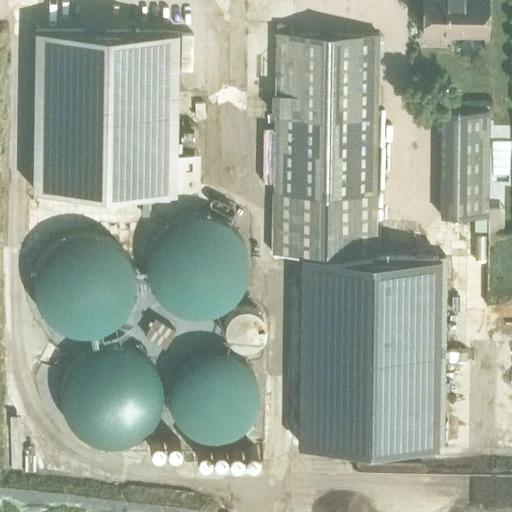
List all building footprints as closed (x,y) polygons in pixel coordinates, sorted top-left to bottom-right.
[(468,34),(487,34),(487,0),(423,0),(423,33),(445,34),(445,29),(468,29),(468,34)] [(182,190),(182,151),(184,30),(44,28),(42,188),(182,190)] [(197,49),(197,28),(185,28),(186,49),(197,49)] [(275,32),(273,190),(272,253),(282,253),(301,253),(375,254),(379,33),(275,32)] [(489,110),(441,110),(440,230),(488,231),(489,110)] [(187,124),(188,142),(200,142),(199,123),(187,124)] [(73,190),(71,202),(86,205),(89,192),(73,190)] [(249,266),(249,262),(249,258),(249,256),(248,252),(247,249),(247,247),(245,242),(243,238),(242,236),(240,233),(237,229),(234,225),(231,223),(229,221),(225,218),(222,216),(217,214),(213,212),(208,211),(202,210),(197,210),(192,210),(189,211),(185,211),(181,212),(176,214),(172,216),(168,219),(164,222),(160,226),(156,230),(154,233),(151,237),(149,241),(148,245),(147,247),(147,249),(146,252),(145,256),(145,259),(145,262),(145,264),(145,266),(146,269),(146,272),(147,276),(149,280),(150,283),(151,285),(152,288),(154,290),(156,293),(158,296),(160,298),(162,300),(164,301),(168,305),(172,307),(178,310),(182,311),(187,313),(192,313),(197,314),(202,313),(208,312),(213,311),(216,310),(221,308),(225,305),(230,302),(234,298),(237,294),(240,290),(243,285),(245,281),(247,276),(248,272),(248,270),(249,266)] [(135,284),(135,281),(135,279),(135,276),(134,272),(134,269),(133,267),(132,264),(131,261),(130,259),(129,257),(127,253),(124,249),(122,247),(120,244),(116,241),(112,238),(108,235),(103,233),(100,232),(94,230),(90,230),(85,229),(81,229),(78,229),(74,230),(71,231),(68,232),(64,233),(60,235),(56,237),(52,240),(50,242),(48,244),(44,248),(41,252),(38,257),(36,261),(35,265),(33,269),(33,274),(32,278),(32,280),(32,282),(32,285),(33,290),(33,292),(34,295),(35,298),(36,300),(37,303),(38,305),(40,308),(41,310),(43,312),(45,314),(48,318),(51,321),(56,324),(59,326),(64,328),(69,330),(75,331),(79,332),(85,332),(89,332),(93,331),(99,330),(103,328),(107,327),(109,325),(112,323),(115,322),(117,320),(121,317),(124,313),(127,309),(129,305),(131,300),(133,296),(134,292),(134,291),(135,286),(135,284)] [(441,255),(375,254),(301,253),(297,442),(438,445),(440,304),(441,255)] [(239,306),(236,308),(233,310),(230,312),(228,316),(226,319),(225,323),(225,327),(226,330),(227,334),(229,337),(231,340),(234,343),(237,345),(241,346),(245,346),(248,346),(252,345),(256,344),(259,342),(261,339),(264,336),(265,333),(266,329),(266,325),(266,321),(265,318),(263,314),(260,311),(257,309),(254,307),(251,306),(247,305),(243,305),(239,306)] [(148,330),(166,341),(177,323),(159,312),(148,330)] [(162,397),(163,392),(163,389),(162,387),(162,383),(161,378),(159,373),(157,370),(156,367),(154,364),(151,360),(148,356),(145,354),(143,352),(139,349),(135,347),(131,345),(126,343),(122,342),(116,341),(111,341),(107,341),(102,342),(96,343),(94,344),(91,345),(86,347),(82,350),(79,352),(75,355),(72,359),(71,361),(69,363),(67,366),(65,369),(64,371),(62,376),(61,379),(61,382),(60,385),(60,387),(60,389),(60,391),(60,396),(60,400),(61,402),(61,405),(62,407),(63,412),(66,417),(68,420),(71,424),(74,428),(77,431),(81,434),(84,436),(86,437),(91,440),(96,442),(101,443),(106,444),(111,444),(117,444),(122,443),(125,442),(131,440),(135,438),(139,436),(144,432),(148,429),(150,426),(152,424),(154,420),(157,417),(158,413),(159,412),(160,407),(161,405),(162,402),(162,400),(162,397)] [(257,387),(257,382),(255,378),(254,374),(252,370),(249,366),(247,363),(244,360),(240,357),(236,354),(233,352),(229,350),(224,349),(220,348),(216,347),(211,347),(207,348),(202,349),(198,350),(194,351),(190,353),(186,356),(183,359),(180,362),(177,365),(174,369),(172,373),(170,377),(169,381),(168,385),(168,390),(168,394),(168,399),(169,403),(170,407),(172,411),(174,415),(176,419),(179,422),(182,426),(185,429),(189,431),(193,433),(197,435),(201,436),(205,437),(210,438),(214,438),(219,437),(223,437),(227,435),(231,434),(235,432),(239,429),(242,427),(246,423),(249,420),(251,416),(253,413),(255,408),(256,404),(257,400),(258,395),(258,391),(257,387)]
